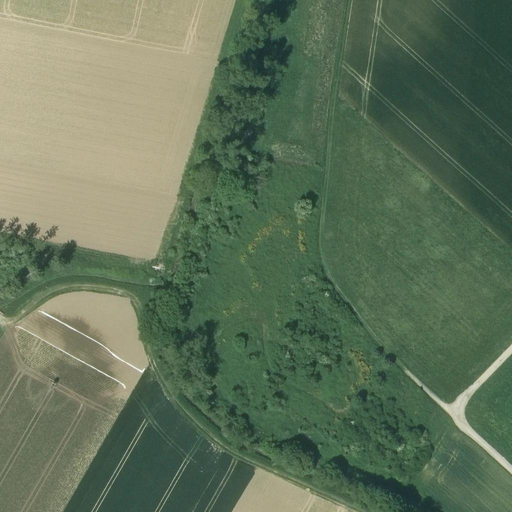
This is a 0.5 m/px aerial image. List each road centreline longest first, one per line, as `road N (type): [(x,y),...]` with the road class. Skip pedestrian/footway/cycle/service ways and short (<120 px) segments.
road 1 (track): [(0,319),(7,323),(57,289),(118,292),(136,307),(173,400),(228,450),(360,511)]
road 2 (track): [(348,0),(317,266),(370,335),(450,413)]
